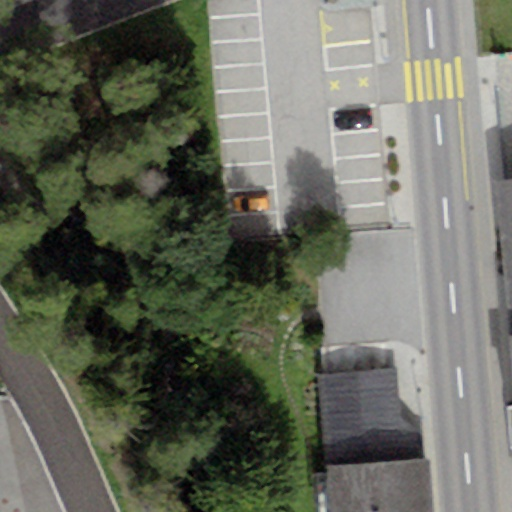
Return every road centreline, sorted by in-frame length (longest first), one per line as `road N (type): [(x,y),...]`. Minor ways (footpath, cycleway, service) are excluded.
road 1 (primary): [(470,511),(426,0)]
road 2 (residential): [(101,511),(82,463),(0,341)]
